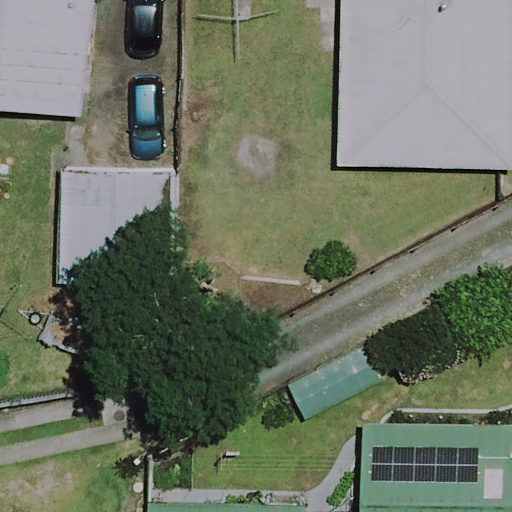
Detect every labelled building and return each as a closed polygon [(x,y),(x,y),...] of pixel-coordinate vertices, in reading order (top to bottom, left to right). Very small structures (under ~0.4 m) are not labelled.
[(91,0),(0,0),(0,105),(79,114),(91,0)] [(511,138),(511,0),(345,0),(342,161),(511,165),(511,138)] [(171,175),(64,170),(59,287),(166,291),(171,175)] [(511,511),(511,421),(368,420),(366,511),(511,511)] [(319,511),(320,502),(142,495),(141,511),(319,511)]
